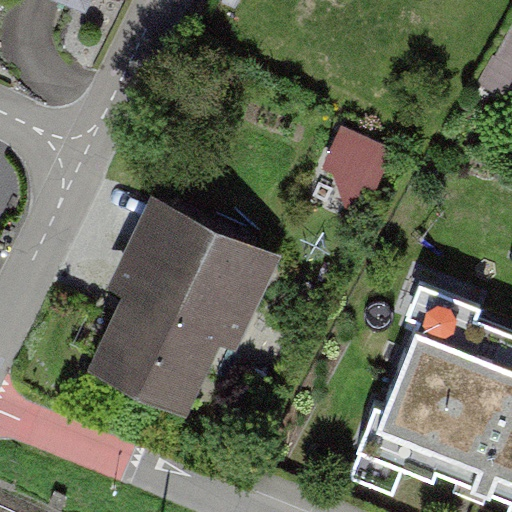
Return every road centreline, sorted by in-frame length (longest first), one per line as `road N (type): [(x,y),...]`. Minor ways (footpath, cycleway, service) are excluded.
road 1 (residential): [(0,412),(251,511)]
road 2 (residential): [(0,329),(85,155)]
road 3 (residential): [(85,155),(162,0)]
